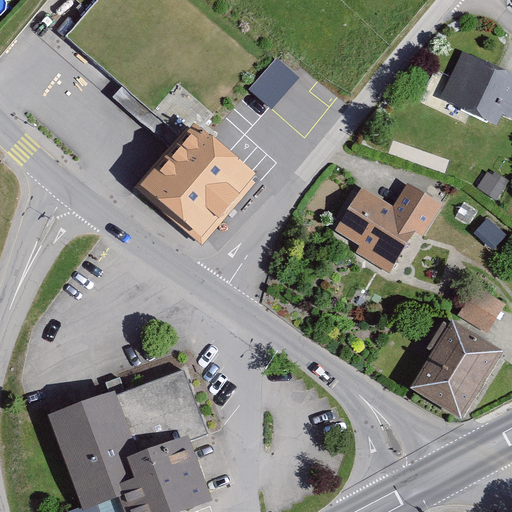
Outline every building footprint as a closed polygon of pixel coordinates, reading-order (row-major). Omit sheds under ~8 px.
[(511,83),(463,60),(443,101),(499,128),(505,116),(511,119),(511,83)] [(279,61),(249,93),(272,113),(301,81),(279,61)] [(211,247),(265,175),(205,129),(193,145),(183,137),(140,193),(211,247)] [(447,211),(410,188),(397,210),(367,191),(340,234),(364,249),(360,255),(395,276),(420,237),(427,242),(447,211)] [(487,221),(477,237),(498,248),(507,233),(487,221)] [(506,308),(477,290),(460,318),(489,335),(506,308)] [(510,355),(458,325),(420,392),(471,421),(510,355)] [(121,396),(52,422),(86,511),(89,511),(128,498),(133,511),(200,511),(221,504),(197,441),(212,435),(190,376),(123,401),(121,396)]
